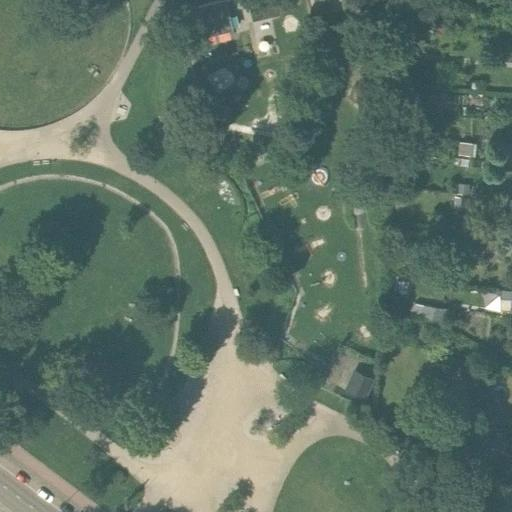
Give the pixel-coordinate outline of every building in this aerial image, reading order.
[(189,41),(233,31),(225,0),(223,0),(182,10),(189,41)] [(247,0),(253,20),(282,14),(277,0),(247,0)] [(449,33),(449,20),(436,20),(436,33),(449,33)] [(481,90),(482,83),(472,81),(471,89),(481,90)] [(444,95),(427,94),(426,113),(442,114),(444,95)] [(472,155),(472,141),(459,141),(459,155),(472,155)] [(469,184),(459,183),(458,192),(468,193),(469,184)] [(467,211),(467,198),(455,198),(455,211),(467,211)] [(446,309),(435,307),(429,322),(443,328),(446,309)] [(420,346),(429,326),(410,318),(401,338),(420,346)] [(354,369),(346,387),(366,396),(374,378),(354,369)] [(507,429),(474,428),(473,447),(506,448),(507,429)]
